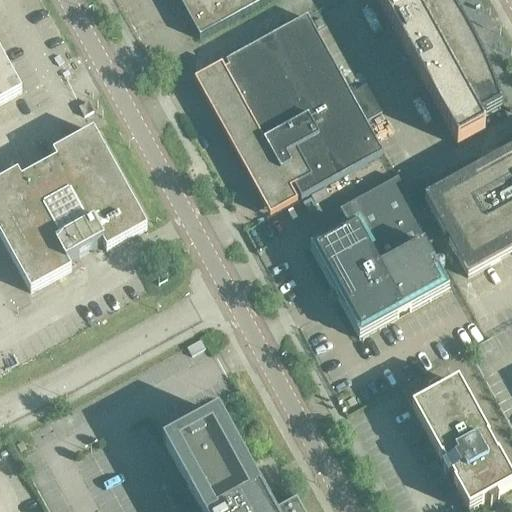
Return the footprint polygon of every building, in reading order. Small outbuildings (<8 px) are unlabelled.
[(176,0),(199,41),(274,0),(176,0)] [(476,50),(473,46),(470,40),(470,39),(467,34),(464,30),(462,25),(459,21),(456,17),(454,12),(451,8),(448,4),(445,0),(375,0),(457,147),(484,132),(479,122),(501,110),(499,105),(498,101),(496,96),(494,91),(492,87),(490,82),(488,77),(486,73),(484,68),(482,63),(480,59),(478,54),(476,50)] [(382,157),(315,34),(307,20),(229,63),(232,69),(228,71),(225,72),(222,67),(194,82),(246,177),(248,179),(270,219),(297,204),(290,192),(297,188),(304,200),(382,157)] [(0,106),(21,95),(0,55),(0,106)] [(147,231),(93,134),(52,156),(56,163),(21,182),(17,175),(0,184),(0,239),(30,295),(71,273),(67,266),(102,246),(106,253),(147,231)] [(511,254),(511,152),(424,201),(444,236),(448,233),(453,242),(448,245),(468,280),(511,254)] [(435,267),(425,248),(433,244),(398,181),(340,212),(350,230),(310,252),(331,291),(336,289),(342,300),(338,302),(359,341),(449,292),(438,273),(434,271),(435,267)] [(496,458),(488,442),(489,441),(458,385),(439,396),(436,390),(428,395),(430,400),(412,411),(442,467),(444,466),(445,469),(441,471),(447,482),(451,480),(452,482),(451,483),(467,511),(471,511),(487,503),(490,508),(498,504),(496,499),(511,489),(511,483),(497,457),(496,458)] [(302,511),(296,502),(295,502),(296,504),(281,511),(269,511),(218,418),(219,417),(218,415),(162,446),(163,448),(165,447),(200,511),(302,511)]
